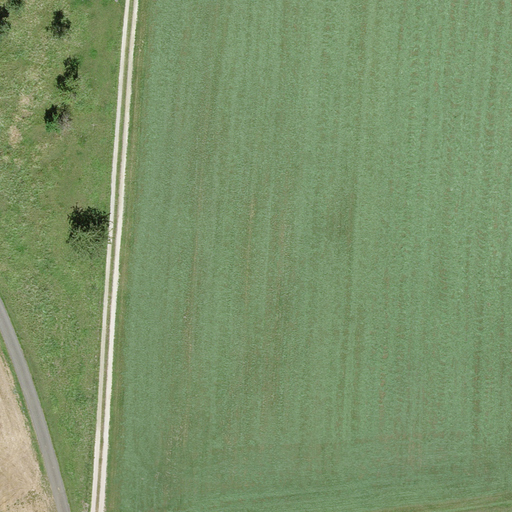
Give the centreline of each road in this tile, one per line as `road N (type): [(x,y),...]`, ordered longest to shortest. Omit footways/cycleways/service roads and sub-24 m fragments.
road 1 (track): [(96,511),(134,0)]
road 2 (track): [(64,511),(0,309)]
